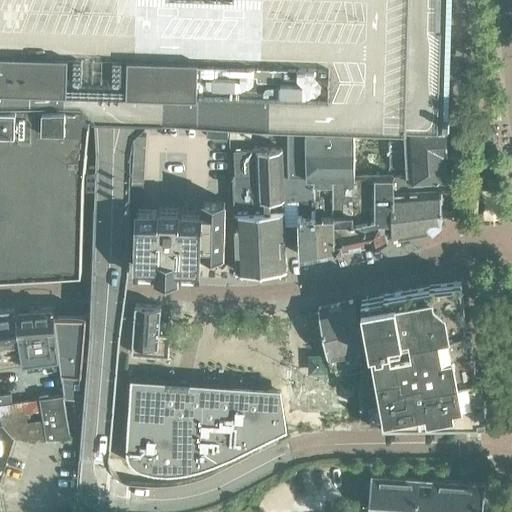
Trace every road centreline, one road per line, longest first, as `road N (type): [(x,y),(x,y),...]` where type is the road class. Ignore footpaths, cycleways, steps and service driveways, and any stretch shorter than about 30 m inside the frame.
road 1 (residential): [(511,242),(267,294),(92,285),(0,290)]
road 2 (unknown): [(121,103),(278,87)]
